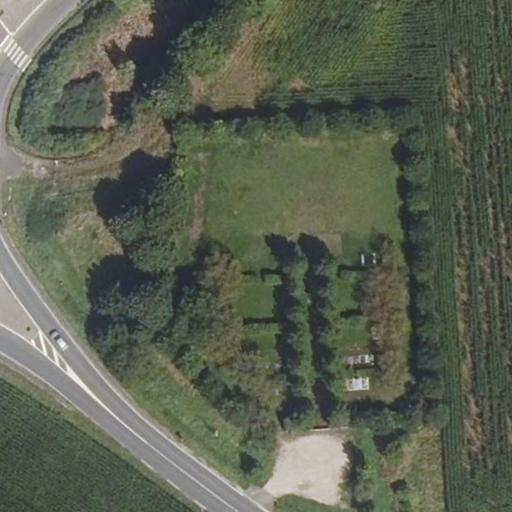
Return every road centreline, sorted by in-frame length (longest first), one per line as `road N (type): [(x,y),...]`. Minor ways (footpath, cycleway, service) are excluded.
road 1 (track): [(0,163),(95,169),(145,145),(249,0)]
road 2 (tertiary): [(151,445),(25,285),(0,237)]
road 3 (tertiary): [(0,334),(151,445)]
